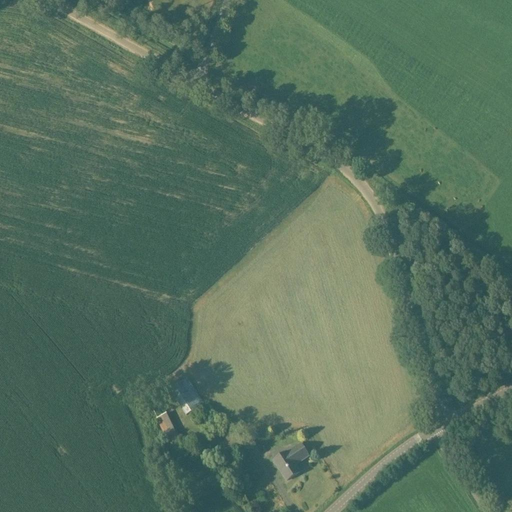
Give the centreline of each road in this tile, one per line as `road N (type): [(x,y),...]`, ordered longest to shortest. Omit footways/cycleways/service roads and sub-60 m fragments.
road 1 (unclassified): [(445,424),(363,171),(199,77)]
road 2 (unclassified): [(199,77),(61,0)]
road 3 (tertiary): [(333,511),(434,431)]
